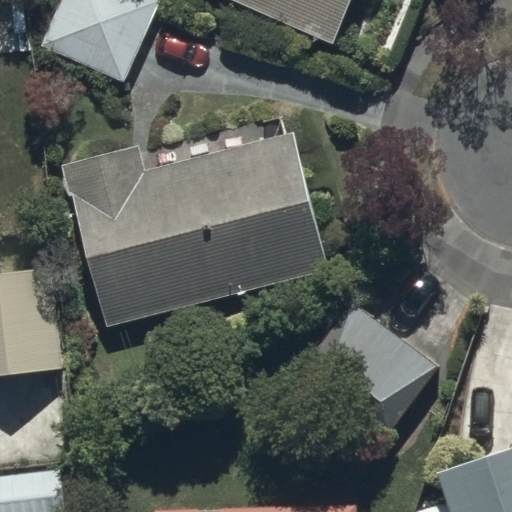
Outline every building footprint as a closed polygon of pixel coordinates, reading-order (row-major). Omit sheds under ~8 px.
[(160,0),(66,0),(45,49),(126,83),(160,0)] [(233,0),(338,46),(357,0),(233,0)] [(330,283),(292,145),(154,183),(149,164),(79,183),(85,205),(72,209),(109,344),(330,283)] [(49,269),(0,274),(0,382),(61,375),(49,269)] [(429,318),(401,295),(375,327),(360,314),(301,386),(381,451),(438,381),(402,352),(429,318)] [(60,511),(56,470),(0,476),(0,511),(60,511)] [(511,511),(511,472),(440,496),(443,511),(511,511)]
